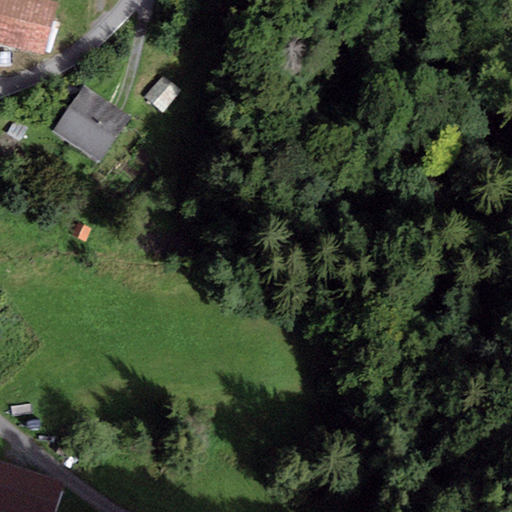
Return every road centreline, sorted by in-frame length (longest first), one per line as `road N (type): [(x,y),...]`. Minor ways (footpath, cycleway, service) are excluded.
road 1 (unclassified): [(0,90),(71,53),(131,0)]
road 2 (residential): [(112,511),(0,419)]
